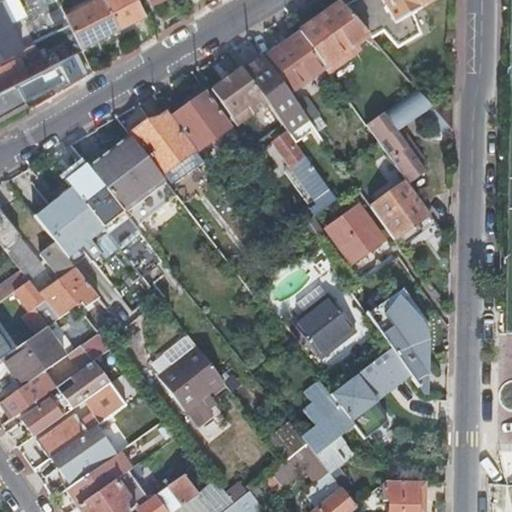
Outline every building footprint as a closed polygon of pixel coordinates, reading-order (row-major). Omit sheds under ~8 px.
[(21,21),(44,10),(39,0),(37,0),(16,10),(21,21)] [(58,3),(56,0),(39,0),(44,10),(57,4),(58,3)] [(109,33),(146,15),(138,0),(97,0),(70,13),(68,10),(63,12),(70,27),(80,47),(109,33)] [(355,0),(344,8),(369,37),(370,39),(383,31),(405,44),(427,31),(425,7),(436,1),(435,0),(355,0)] [(16,24),(22,35),(28,48),(34,45),(38,43),(35,38),(66,23),(57,4),(44,10),(21,21),(16,24)] [(324,69),(369,37),(344,8),(341,5),(321,19),(299,35),(324,69)] [(21,21),(16,10),(0,18),(0,31),(7,28),(16,24),(21,21)] [(22,35),(16,24),(7,28),(12,40),(22,35)] [(0,45),(12,40),(7,28),(0,31),(0,45)] [(325,70),(324,69),(299,35),(280,48),(263,60),(289,96),(325,70)] [(42,60),(34,45),(28,48),(0,61),(0,88),(2,88),(3,91),(17,84),(46,69),(42,60)] [(61,51),(42,60),(46,69),(59,63),(65,59),(61,51)] [(65,59),(59,63),(46,69),(17,84),(24,99),(68,77),(70,80),(86,73),(76,54),(65,59)] [(294,103),(289,96),(263,60),(262,58),(253,64),(243,72),(267,106),(281,126),(286,133),(295,145),(314,131),(309,124),(294,103)] [(243,72),(241,70),(227,79),(211,91),(236,127),(252,115),(253,116),(267,106),(243,72)] [(17,84),(3,91),(0,92),(0,116),(12,110),(21,105),(26,103),(24,99),(17,84)] [(399,126),(417,113),(422,121),(430,122),(437,116),(415,91),(409,95),(398,103),(375,120),(366,127),(378,144),(406,183),(408,186),(425,174),(418,165),(424,161),(411,142),(399,126)] [(196,154),(231,128),(206,94),(190,106),(171,119),(194,152),(196,154)] [(294,103),(309,124),(317,118),(306,102),(299,100),(294,103)] [(25,114),(30,111),(26,103),(21,105),(25,114)] [(194,152),(171,119),(166,114),(153,124),(149,119),(128,136),(160,178),(194,152)] [(449,130),(437,116),(430,122),(443,135),(449,130)] [(315,204),(330,193),(295,145),(286,133),(272,143),(315,204)] [(163,182),(160,178),(128,136),(127,135),(110,148),(86,167),(123,213),(163,182)] [(130,223),(123,213),(86,167),(84,165),(76,172),(64,181),(103,231),(120,217),(126,225),(130,223)] [(411,228),(429,215),(408,186),(406,183),(370,209),(393,241),(411,228)] [(318,214),(335,201),(330,193),(315,204),(316,205),(313,208),(318,214)] [(319,224),(341,208),(335,201),(318,214),(314,217),(319,224)] [(366,251),(381,241),(357,208),(328,229),(350,262),(366,251)] [(0,245),(29,283),(44,271),(19,240),(21,239),(0,211),(0,245)] [(314,240),(324,234),(318,225),(308,232),(314,240)] [(307,249),(313,244),(303,230),(296,235),(307,249)] [(97,333),(114,319),(56,245),(49,251),(41,257),(62,282),(41,297),(42,299),(45,303),(59,320),(77,308),(97,333)] [(0,296),(0,297),(12,288),(0,270),(0,296)] [(42,299),(41,297),(29,283),(14,294),(27,309),(32,306),(42,299)] [(402,289),(365,316),(422,395),(427,395),(429,337),(425,328),(428,326),(402,289)] [(339,347),(354,336),(327,297),(291,322),(320,362),(339,347)] [(32,306),(35,310),(45,303),(42,299),(32,306)] [(35,310),(48,327),(59,320),(45,303),(35,310)] [(8,325),(0,329),(0,340),(8,352),(21,344),(8,325)] [(23,388),(38,377),(65,359),(44,331),(4,360),(23,388)] [(92,363),(110,350),(100,338),(83,351),(92,363)] [(8,352),(0,340),(0,359),(9,353),(8,352)] [(81,371),(92,363),(83,351),(80,348),(70,355),(76,364),(64,373),(69,380),(81,371)] [(199,401),(223,383),(196,349),(176,364),(157,379),(195,429),(211,416),(199,401)] [(389,351),(330,397),(364,441),(388,423),(371,400),(375,397),(378,400),(409,376),(389,351)] [(0,363),(8,375),(19,391),(23,388),(4,360),(0,362),(0,363)] [(85,402),(110,385),(92,363),(81,371),(70,379),(75,387),(61,397),(71,412),(77,408),(85,402)] [(9,409),(15,418),(41,400),(36,392),(44,385),(38,377),(23,388),(19,391),(4,401),(9,409)] [(339,441),(355,430),(330,397),(319,383),(304,395),(313,407),(305,413),(316,427),(300,438),(306,445),(331,478),(346,466),(337,455),(345,449),(339,441)] [(96,427),(126,405),(110,385),(85,402),(94,415),(80,424),(76,419),(39,444),(43,451),(50,461),(55,457),(96,427)] [(59,394),(51,400),(51,401),(56,408),(63,418),(71,412),(61,397),(59,394)] [(28,430),(34,439),(63,418),(56,408),(51,401),(22,421),(28,430)] [(117,456),(96,427),(55,457),(59,462),(62,467),(57,471),(64,480),(71,489),(117,456)] [(306,445),(300,438),(300,437),(286,447),(292,456),(306,445)] [(355,507),(331,478),(306,445),(292,456),(304,471),(326,499),(328,502),(317,510),(314,511),(350,511),(356,508),(355,507)] [(72,499),(77,508),(128,473),(129,472),(118,456),(114,459),(98,470),(71,489),(67,492),(72,499)] [(285,462),(263,479),(274,492),(280,488),(281,489),(304,471),(292,456),(285,462)] [(59,462),(55,457),(50,461),(57,471),(62,467),(59,462)] [(64,480),(57,471),(61,482),(67,492),(71,489),(64,480)] [(80,511),(132,511),(135,511),(121,491),(134,482),(128,473),(77,508),(80,511)] [(198,497),(183,478),(168,488),(182,508),(198,497)] [(271,489),(263,479),(250,489),(247,492),(255,502),(271,489)] [(223,511),(230,506),(233,504),(216,482),(198,497),(202,501),(210,511),(223,511)] [(388,509),(396,484),(385,483),(382,485),(382,503),(388,503),(388,509)] [(400,486),(400,484),(396,484),(388,509),(387,511),(421,511),(422,487),(400,486)] [(159,511),(176,511),(182,508),(168,488),(151,500),(159,511)] [(255,502),(247,492),(233,504),(230,506),(223,511),(256,511),(260,508),(255,502)] [(210,511),(202,501),(198,497),(182,508),(176,511),(210,511)] [(328,502),(326,499),(315,507),(317,510),(328,502)] [(159,511),(151,500),(135,511),(136,511),(159,511)]
